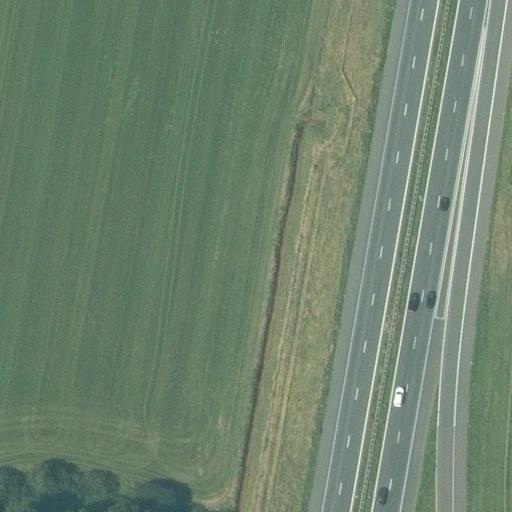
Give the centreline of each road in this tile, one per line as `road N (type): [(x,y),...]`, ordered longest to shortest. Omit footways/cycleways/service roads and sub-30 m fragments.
road 1 (motorway): [(421,0),(333,511)]
road 2 (motorway): [(389,511),(474,0)]
road 3 (motorway): [(442,511),(478,147),(484,0)]
